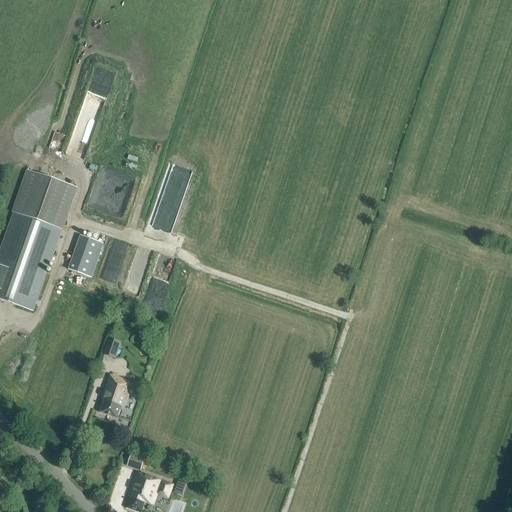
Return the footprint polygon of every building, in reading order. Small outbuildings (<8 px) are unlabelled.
[(0,300),(33,312),(62,230),(77,188),(28,171),(0,251),(0,300)] [(91,279),(103,245),(81,237),(69,271),(91,279)] [(132,322),(134,316),(120,311),(118,317),(132,322)] [(115,360),(121,343),(109,339),(103,356),(115,360)] [(124,409),(132,386),(125,383),(126,382),(110,376),(101,400),(104,402),(100,413),(117,420),(121,407),(124,409)] [(144,472),(148,460),(145,459),(145,458),(132,453),(127,467),(140,472),(141,470),(144,472)] [(173,486),(137,473),(131,492),(132,493),(127,509),(136,511),(141,511),(145,503),(153,506),(155,499),(157,495),(168,499),(173,486)]
